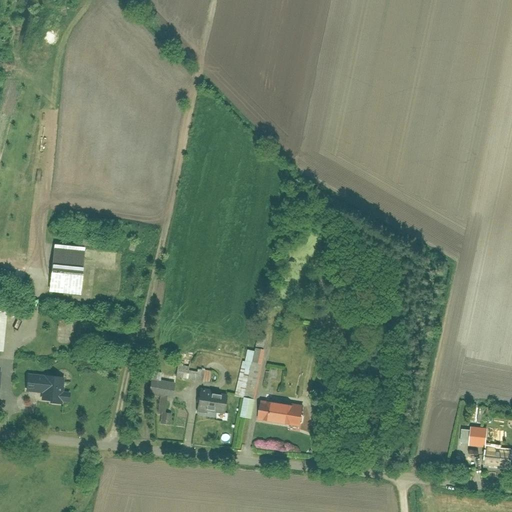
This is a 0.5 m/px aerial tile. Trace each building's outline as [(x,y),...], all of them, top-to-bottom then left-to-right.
[(84,247),(55,244),(50,293),(79,296),(84,247)] [(243,362),(236,396),(244,398),(240,416),(251,418),(255,398),(265,350),(256,348),(255,351),(247,350),(245,362),(243,362)] [(177,369),(175,377),(210,383),(211,371),(197,369),(197,372),(177,369)] [(28,374),(26,390),(26,392),(42,394),(41,402),(62,404),(63,402),(69,403),(70,392),(63,392),(65,377),(28,374)] [(175,382),(151,379),(149,394),(160,395),(157,413),(161,413),(160,424),(170,425),(172,414),(169,413),(171,397),(173,398),(175,382)] [(228,394),(200,389),(196,415),(215,418),(216,413),(225,414),(228,394)] [(298,404),(255,398),(251,418),(295,425),(298,404)] [(178,413),(176,426),(183,427),(185,414),(178,413)] [(465,447),(485,448),(484,465),(509,466),(510,448),(486,447),(487,428),(466,427),(465,447)]
